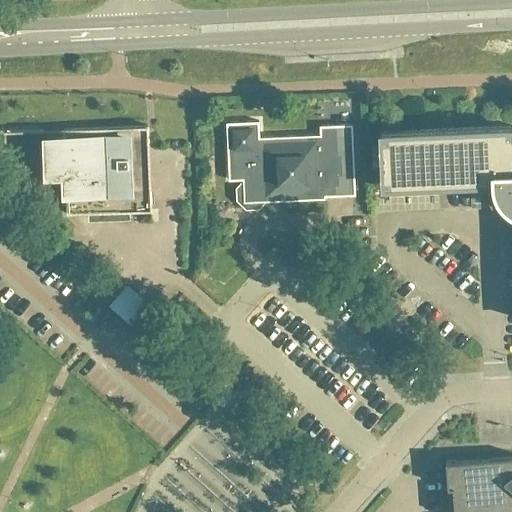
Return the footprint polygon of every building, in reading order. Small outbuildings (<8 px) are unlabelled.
[(320,126),(320,136),(258,138),(257,122),(226,123),(229,181),(243,180),(244,186),(240,190),(241,200),(248,206),(258,206),(261,202),(325,199),(325,197),(356,196),(353,124),(320,126)] [(151,211),(147,126),(63,130),(63,141),(55,144),(50,152),(50,162),(56,169),(65,171),(66,214),(93,213),(94,217),(104,216),(104,220),(113,220),(113,216),(124,215),(124,212),(151,211)] [(511,127),(381,133),(383,186),(493,181),(493,185),(494,188),(495,191),(497,194),(498,197),(500,200),(502,203),(505,205),(507,207),(510,209),(511,210),(511,127)] [(111,303),(136,328),(155,309),(131,284),(111,303)] [(511,511),(511,456),(446,461),(448,487),(452,487),(454,511),(511,511)]
